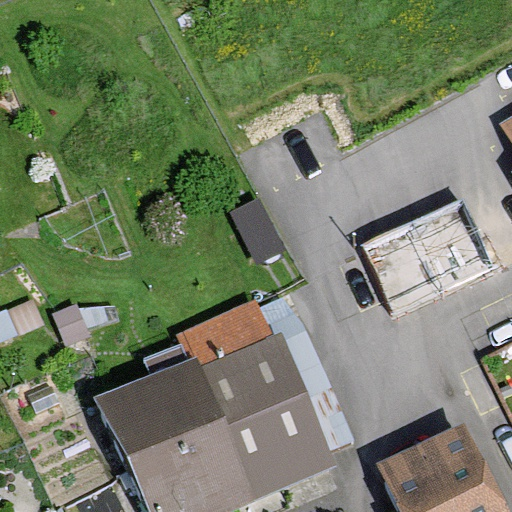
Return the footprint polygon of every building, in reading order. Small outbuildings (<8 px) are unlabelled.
[(511,129),(501,136),(511,153),(511,129)] [(492,282),(462,212),(361,255),(391,325),(492,282)] [(268,358),(252,315),(170,345),(184,383),(94,417),(130,511),(251,511),(330,482),(324,466),(349,457),(306,343),(268,358)] [(84,348),(73,320),(50,330),(60,357),(84,348)] [(487,511),(456,449),(376,488),(387,511),(487,511)]
